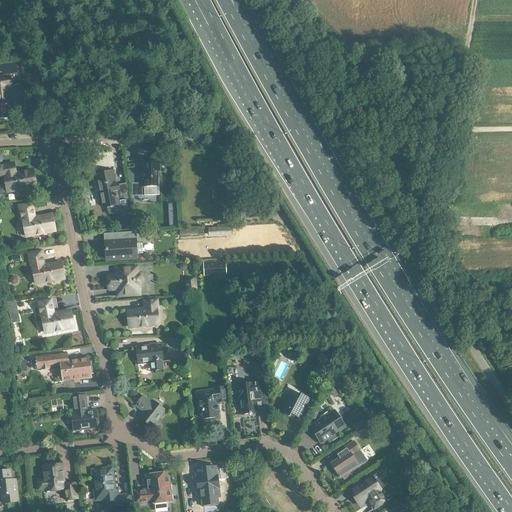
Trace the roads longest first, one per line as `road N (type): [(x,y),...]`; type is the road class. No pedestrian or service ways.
road 1 (motorway): [(199,0),(363,289),(511,511)]
road 2 (motorway): [(511,463),(355,226),(227,0)]
road 3 (unclassified): [(511,409),(416,265),(272,0)]
road 4 (residential): [(118,435),(91,324),(63,255),(41,140)]
road 5 (residential): [(330,511),(293,456),(273,448),(166,458),(118,435)]
road 6 (track): [(416,265),(442,129)]
road 7 (track): [(442,129),(475,0)]
road 8 (residential): [(41,140),(171,135)]
road 9 (residential): [(118,435),(0,455)]
